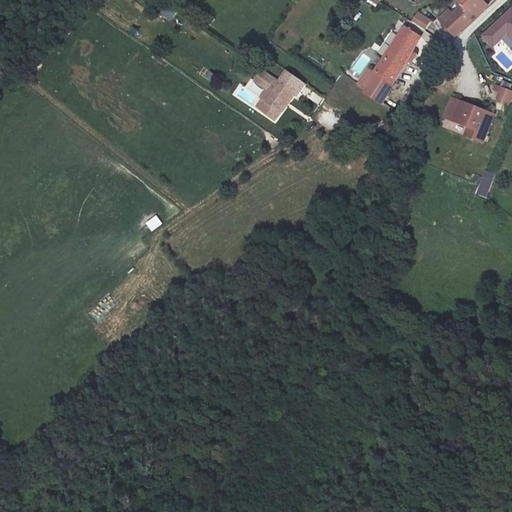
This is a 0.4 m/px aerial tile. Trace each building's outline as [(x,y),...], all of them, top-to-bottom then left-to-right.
[(456,11),(454,10),(451,6),(442,15),(458,32),(475,17),(490,1),(488,0),(464,0),(465,1),(456,11)] [(511,5),(480,35),(496,53),(491,57),(505,71),(511,64),(511,5)] [(161,15),(169,19),(173,10),(165,6),(161,15)] [(419,13),(413,22),(426,31),(432,22),(419,13)] [(367,92),(380,100),(422,32),(407,22),(376,69),(379,72),(367,92)] [(211,72),(207,78),(215,84),(219,78),(211,72)] [(269,90),(262,100),(264,101),(259,108),(276,121),(296,94),(265,72),(257,82),(269,90)] [(511,85),(506,83),(500,98),(511,103),(511,85)] [(465,97),(457,115),(472,121),(468,130),(486,137),(487,135),(490,137),(492,131),(489,130),(497,111),(465,97)] [(487,196),(495,174),(486,171),(479,193),(487,196)] [(152,231),(163,223),(157,215),(146,222),(152,231)]
